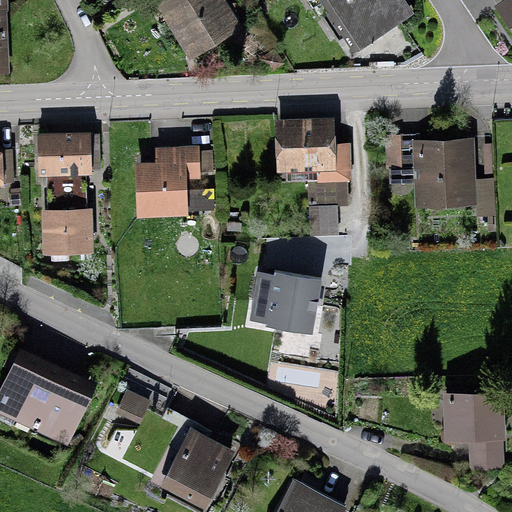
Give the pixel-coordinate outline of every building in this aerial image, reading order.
[(230,0),(167,0),(163,3),(196,58),(247,28),(230,0)] [(322,0),(331,13),(350,0),(322,0)] [(405,0),(350,0),(331,13),(357,53),(416,15),(405,0)] [(511,0),(504,0),(498,4),(511,25),(511,0)] [(337,119),(281,121),(283,172),(339,169),(337,119)] [(95,132),(39,133),(40,178),(96,176),(95,132)] [(415,142),(419,206),(476,203),(476,214),(490,213),(488,183),(473,184),(471,139),(415,142)] [(158,164),(135,165),(136,218),(194,217),(193,183),(200,183),(200,150),(158,150),(158,164)] [(332,206),(306,206),(306,252),(333,251),(332,206)] [(91,209),(41,210),(42,253),(91,252),(91,209)] [(325,295),(269,286),(262,332),(318,342),(325,295)] [(96,380),(25,342),(0,390),(0,413),(61,446),(96,380)] [(504,393),(445,390),(443,439),(462,440),(461,463),(500,465),(504,393)] [(148,401),(126,391),(117,409),(139,420),(148,401)] [(235,451),(190,426),(157,486),(202,510),(235,451)] [(341,511),(346,503),(294,476),(275,511),(341,511)]
